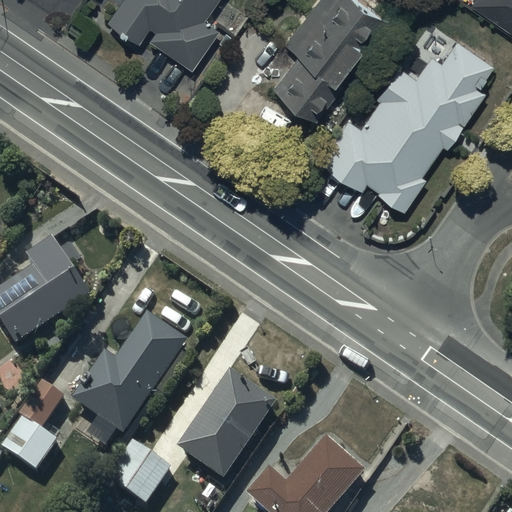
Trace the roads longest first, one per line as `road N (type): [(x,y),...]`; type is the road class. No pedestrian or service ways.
road 1 (tertiary): [(0,60),(395,333)]
road 2 (residential): [(395,333),(493,206)]
road 3 (tertiary): [(395,333),(511,413)]
